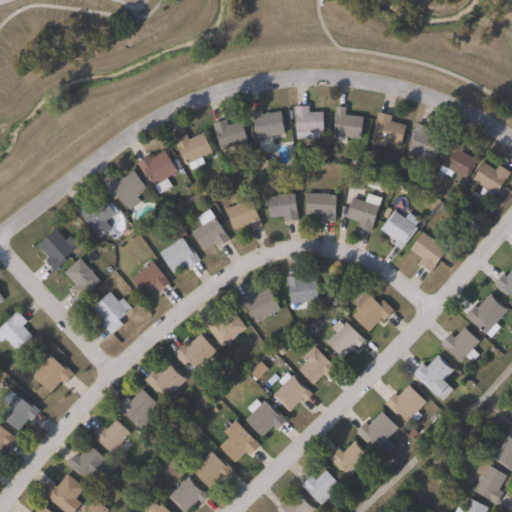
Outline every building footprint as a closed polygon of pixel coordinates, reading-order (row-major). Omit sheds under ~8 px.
[(311,106),(311,112),(325,112),(326,139),(299,139),(299,114),(297,114),(297,106),(311,106)] [(365,115),(363,137),(350,136),(350,144),(339,143),(339,142),(336,141),(336,138),(340,138),(340,135),(335,134),(338,106),(348,107),(347,114),(365,115)] [(264,110),(265,115),(283,111),(287,132),(259,138),(254,112),(264,110)] [(409,125),(403,146),(373,138),(380,112),(393,115),(392,121),(409,125)] [(228,119),(230,125),(244,122),(249,142),(222,149),(215,122),(228,119)] [(445,137),(436,160),(409,150),(419,123),(432,128),(430,132),(445,137)] [(205,132),(214,152),(188,165),(180,147),(179,148),(175,141),(188,135),(190,139),(205,132)] [(479,160),(469,179),(444,166),(459,140),(467,144),(463,151),(479,160)] [(166,150),(179,171),(155,186),(151,180),(150,181),(138,164),(151,155),(153,158),(166,150)] [(486,163),(498,170),(501,164),(511,171),(511,173),(500,196),(496,193),(492,201),(480,194),(484,187),(475,182),(486,163)] [(135,170),(153,194),(131,210),(121,197),(117,201),(107,187),(118,179),(120,181),(135,170)] [(370,177),(369,181),(367,180),(365,190),(350,186),(353,171),(369,175),(368,177),(370,177)] [(339,195),(337,222),(324,221),(324,215),(308,214),(309,193),(339,195)] [(296,194),(299,221),(287,222),(286,216),(271,218),(269,197),(296,194)] [(355,197),(367,201),(368,198),(382,202),(372,232),(360,228),(362,223),(348,218),(355,197)] [(104,198),(109,205),(113,202),(120,211),(116,213),(117,214),(108,221),(113,229),(100,239),(78,210),(89,201),(93,206),(104,198)] [(253,200),(263,227),(256,230),(254,223),(235,230),(228,209),(253,200)] [(232,240),(220,247),(217,242),(205,250),(193,233),(204,226),(199,218),(212,210),(232,240)] [(396,210),(406,218),(410,213),(420,221),(416,226),(420,228),(403,250),(395,244),(397,241),(382,229),(396,210)] [(68,260),(58,269),(57,268),(55,270),(47,260),(50,257),(40,245),(58,229),(77,250),(67,259),(68,260)] [(449,250),(433,272),(422,263),(424,260),(412,251),(425,233),(449,250)] [(184,237),(191,248),(193,247),(202,260),(190,268),(188,265),(175,274),(161,253),(184,237)] [(102,281),(82,300),(73,290),(77,285),(66,272),(82,258),(102,281)] [(172,284),(161,292),(158,287),(146,295),(133,278),(155,262),(172,284)] [(511,272),(511,294),(508,297),(494,285),(505,272),(509,276),(511,272)] [(303,275),(303,281),(317,280),(319,302),(292,304),(290,276),(303,275)] [(270,289),(281,311),(259,323),(254,312),(251,313),(242,298),(255,292),(257,296),(270,289)] [(112,292),(120,302),(124,298),(133,309),(120,320),(124,325),(112,334),(104,324),(106,322),(94,307),(112,292)] [(367,292),(380,305),(385,300),(397,311),(387,321),(384,318),(371,332),(353,315),(362,306),(358,302),(367,292)] [(493,294),(510,309),(498,323),(503,327),(493,338),(468,316),(477,305),(481,308),(493,294)] [(34,337),(18,351),(7,338),(1,343),(0,341),(0,329),(14,317),(13,316),(19,311),(28,322),(24,325),(34,337)] [(235,312),(248,330),(225,347),(208,325),(218,317),(222,322),(235,312)] [(368,342),(358,352),(355,348),(344,359),(328,342),(348,322),(368,342)] [(466,328),(482,343),(464,363),(443,344),(453,333),(458,338),(466,328)] [(203,334),(218,351),(198,370),(191,362),(187,366),(176,354),(186,345),(189,348),(203,334)] [(339,370),(330,379),(326,374),(314,385),(300,370),(308,362),(304,358),(317,346),(339,370)] [(49,352),(63,365),(64,364),(75,374),(66,384),(63,381),(52,393),(34,377),(43,366),(39,363),(49,352)] [(440,356),(455,371),(447,379),(454,386),(442,398),(416,372),(425,363),(429,367),(440,356)] [(172,362),(189,380),(180,388),(184,393),(172,404),(160,392),(158,394),(146,381),(157,370),(160,373),(172,362)] [(294,376),(314,395),(308,401),(306,399),(293,413),(275,395),(284,385),(281,383),(287,377),(291,380),(294,376)] [(410,386),(428,402),(420,412),(424,416),(416,425),(401,412),(397,416),(386,405),(397,393),(401,396),(410,386)] [(144,390),(159,405),(151,414),(157,421),(146,432),(120,407),(129,398),(133,401),(144,390)] [(10,394),(15,398),(17,395),(28,404),(29,401),(42,411),(33,423),(29,420),(19,432),(0,417),(8,407),(3,403),(10,394)] [(265,401),(276,411),(278,409),(289,419),(279,430),(276,427),(264,438),(246,420),(265,401)] [(384,412),(401,428),(381,449),(373,441),(370,443),(358,432),(368,422),(371,425),(384,412)] [(117,420),(132,434),(113,454),(94,435),(103,425),(108,429),(117,420)] [(0,424),(18,440),(8,452),(3,448),(0,452),(0,424)] [(232,426),(237,432),(243,427),(262,446),(252,455),(248,452),(237,463),(222,447),(231,438),(226,432),(232,426)] [(511,435),(511,472),(494,459),(511,435)] [(357,441),(372,456),(350,478),(332,460),(342,450),(345,453),(357,441)] [(91,445),(117,467),(99,489),(83,475),(82,476),(68,465),(78,454),(81,457),(91,445)] [(214,452),(224,462),(226,460),(237,471),(230,478),(227,474),(212,489),(195,472),(214,452)] [(506,493),(499,505),(476,492),(491,466),(509,477),(501,491),(506,493)] [(328,471),(343,486),(324,506),(303,486),(313,476),(318,481),(328,471)] [(69,475),(86,489),(77,500),(82,505),(76,511),(65,511),(45,495),(54,484),(59,488),(69,475)] [(211,496),(203,504),(200,501),(189,511),(185,511),(171,497),(191,477),(211,496)] [(302,493),(318,510),(315,511),(279,511),(278,510),(286,503),(288,505),(302,493)] [(491,508),(489,511),(457,511),(459,508),(466,511),(472,499),(491,508)] [(110,511),(109,511),(93,511),(90,509),(98,500),(110,511)] [(157,503),(161,507),(164,505),(171,511),(157,511),(152,507),(157,503)]
